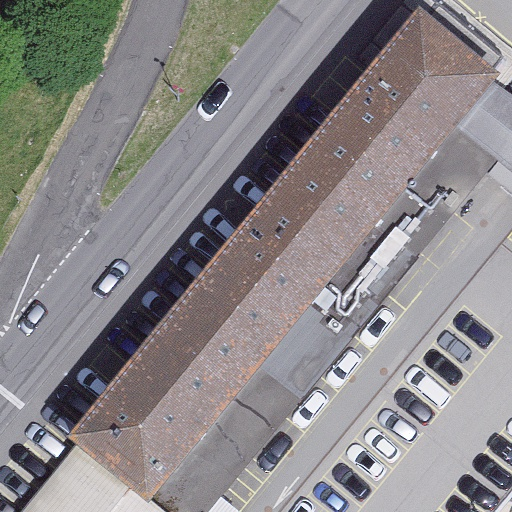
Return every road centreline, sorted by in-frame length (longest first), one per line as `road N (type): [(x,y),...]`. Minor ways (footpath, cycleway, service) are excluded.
road 1 (secondary): [(5,376),(324,0)]
road 2 (unclassified): [(157,0),(14,312),(5,376)]
